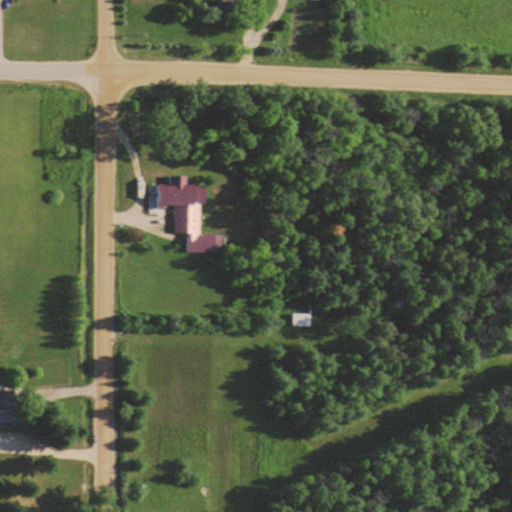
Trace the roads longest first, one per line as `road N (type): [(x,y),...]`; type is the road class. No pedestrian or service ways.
road 1 (residential): [(511,84),(0,69)]
road 2 (residential): [(102,511),(104,0)]
